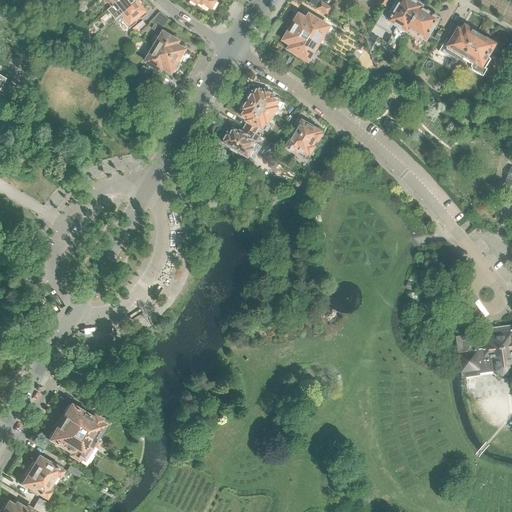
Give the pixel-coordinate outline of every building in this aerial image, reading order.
[(113,22),(138,2),(136,0),(120,0),(112,7),(119,16),(117,17),(116,16),(111,20),(113,22)] [(214,0),(190,0),(191,1),(190,1),(196,5),(197,4),(198,5),(199,2),(212,10),(217,1),(214,0)] [(384,9),(389,0),(381,0),(378,5),(384,9)] [(407,32),(408,29),(422,8),(423,6),(422,6),(421,3),(417,1),(414,2),(411,0),(401,0),(400,2),(397,0),(389,13),(392,15),(388,21),(398,27),(399,29),(402,31),(405,31),(407,32)] [(138,2),(113,22),(120,17),(128,27),(130,29),(137,23),(136,22),(140,18),(141,19),(147,15),(146,13),(146,12),(138,2)] [(327,15),(331,8),(321,2),(317,9),(327,15)] [(422,8),(408,29),(417,35),(417,36),(418,37),(419,38),(422,40),(424,40),(425,41),(439,19),(431,15),(432,13),(427,10),(427,11),(422,8)] [(291,28),(319,44),(329,27),(309,16),(307,20),(299,15),(291,28)] [(140,31),(146,25),(143,21),(136,26),(140,31)] [(153,47),(181,63),(184,58),(183,54),(185,50),(181,47),(182,44),(164,33),(165,31),(155,25),(155,24),(152,29),(157,32),(155,34),(159,36),(153,47)] [(463,58),(464,59),(479,35),(476,33),(476,32),(472,30),(471,30),(465,27),(462,32),(458,30),(443,55),(460,64),(456,70),(461,73),(466,65),(461,61),(463,58)] [(308,62),(319,44),(291,28),(284,41),(291,46),(289,50),(308,62)] [(438,41),(443,33),(439,31),(434,39),(438,41)] [(479,35),(464,59),(474,65),(473,67),(473,70),(483,77),(487,70),(485,69),(491,59),(489,58),(490,56),(489,56),(490,55),(489,55),(496,44),(488,39),(487,40),(479,35)] [(181,63),(153,47),(149,54),(147,53),(141,62),(145,65),(146,64),(150,66),(148,69),(143,66),(139,73),(150,80),(156,69),(165,74),(167,71),(172,74),(174,70),(177,69),(181,63)] [(0,97),(1,95),(7,85),(8,85),(12,78),(5,74),(3,78),(0,75),(0,97)] [(247,102),(273,116),(278,108),(281,110),(284,104),(273,98),(274,96),(265,91),(264,92),(258,89),(254,90),(252,93),(247,102)] [(394,92),(392,99),(402,102),(404,95),(394,92)] [(268,124),(273,116),(247,102),(242,110),(242,109),(240,113),(241,117),(247,120),(246,122),(248,122),(245,128),(257,134),(260,128),(267,132),(271,126),(268,124)] [(287,125),(285,128),(290,131),(291,129),(297,121),(291,118),(291,119),(287,125)] [(290,142),(287,148),(296,153),(298,150),(307,155),(308,153),(310,154),(313,148),(312,147),(316,140),(318,141),(322,135),(320,134),(321,132),(313,126),(312,127),(302,122),(298,119),(297,121),(291,129),(293,130),(287,140),(290,142)] [(390,122),(388,129),(400,133),(402,126),(390,122)] [(257,134),(245,128),(241,133),(240,132),(239,134),(233,130),(229,131),(227,134),(228,134),(223,143),(226,144),(225,146),(230,150),(232,148),(239,152),(238,154),(244,158),(245,156),(248,157),(261,137),(257,134)] [(212,180),(217,172),(209,168),(204,176),(212,180)] [(417,293),(419,285),(411,282),(408,290),(417,293)] [(456,337),(458,349),(462,378),(465,378),(480,376),(480,373),(493,372),(494,373),(501,379),(511,378),(511,376),(511,325),(491,328),(491,330),(490,330),(488,331),(488,333),(474,335),(470,335),(456,337)] [(60,415),(73,423),(72,426),(73,429),(97,444),(99,440),(94,437),(103,422),(106,424),(110,418),(101,413),(98,418),(91,415),(90,417),(78,409),(79,407),(72,403),(71,405),(68,404),(61,416),(60,415)] [(54,427),(47,439),(49,440),(48,443),(55,447),(57,445),(69,452),(68,454),(79,461),(78,462),(85,466),(87,462),(88,463),(92,456),(91,455),(96,447),(97,444),(73,429),(72,426),(73,423),(60,415),(53,426),(54,427)] [(27,468),(50,482),(54,475),(57,476),(60,470),(54,466),(55,464),(50,460),(48,463),(37,456),(34,461),(30,462),(27,468)] [(81,471),(71,465),(67,470),(78,476),(81,471)] [(42,496),(50,482),(27,468),(23,474),(24,478),(21,483),(32,490),(31,492),(36,495),(37,493),(39,494),(42,496)] [(35,504),(47,510),(50,505),(44,501),(44,502),(38,499),(35,504)] [(1,506),(0,507),(0,511),(35,511),(33,511),(25,506),(24,508),(15,503),(13,505),(7,502),(5,505),(1,506)]
